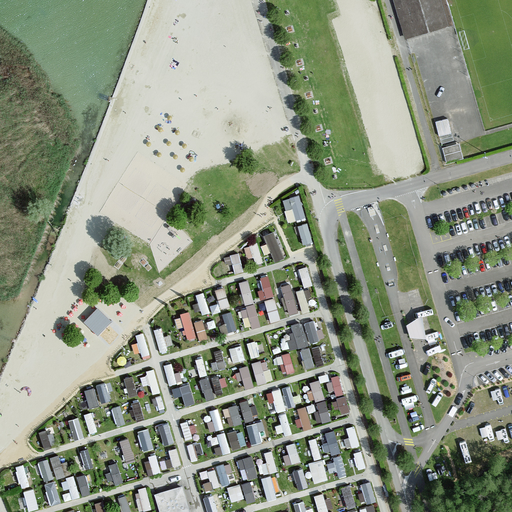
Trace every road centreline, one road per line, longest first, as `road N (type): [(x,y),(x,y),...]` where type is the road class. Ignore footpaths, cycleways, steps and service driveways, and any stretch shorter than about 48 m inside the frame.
road 1 (unclassified): [(511,155),(330,212),(327,236),(386,435)]
road 2 (unclassified): [(434,442),(474,368),(511,357)]
